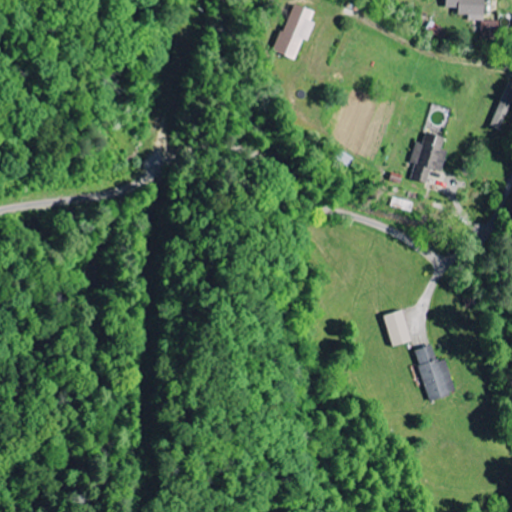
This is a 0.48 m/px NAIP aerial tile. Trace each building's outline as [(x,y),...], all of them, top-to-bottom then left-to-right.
[(487,0),(448,0),(448,9),(461,9),(460,16),(470,16),(470,21),(487,21),(487,0)] [(317,12),(296,4),(277,52),(297,60),(305,40),(310,42),(317,24),(313,22),(317,12)] [(510,103),(511,103),(511,82),(507,81),(495,129),(503,131),(510,103)] [(413,180),(430,184),(433,170),(442,172),(450,138),(428,133),(426,144),(418,142),(413,163),(417,164),(413,180)] [(396,348),(415,343),(406,312),(387,317),(396,348)] [(432,402),(458,395),(449,360),(439,363),(435,347),(417,352),(432,402)]
